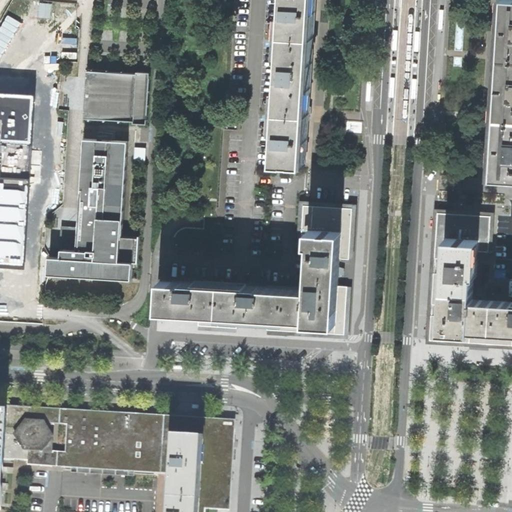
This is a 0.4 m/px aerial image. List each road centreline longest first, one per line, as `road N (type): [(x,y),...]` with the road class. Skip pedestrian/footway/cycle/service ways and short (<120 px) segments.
road 1 (tertiary): [(393,511),(428,0)]
road 2 (tertiary): [(388,0),(364,386)]
road 3 (residential): [(0,374),(251,393)]
road 4 (residential): [(358,507),(267,399)]
road 5 (tertiary): [(364,386),(358,507)]
